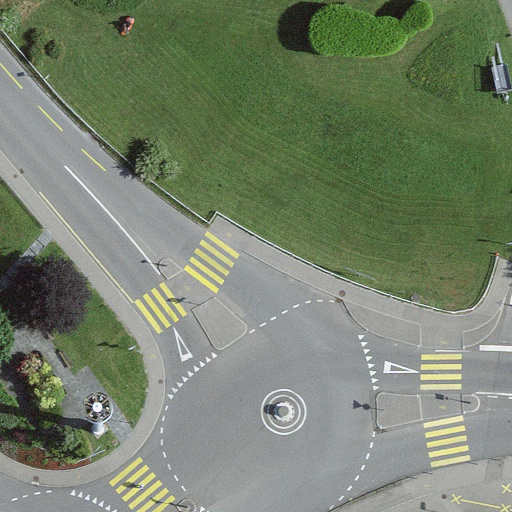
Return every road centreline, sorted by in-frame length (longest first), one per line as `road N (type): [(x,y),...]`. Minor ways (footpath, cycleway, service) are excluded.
road 1 (secondary): [(0,94),(235,350)]
road 2 (secondary): [(355,414),(342,368),(304,339),(280,335),(235,350)]
road 3 (secondary): [(232,469),(276,486),(321,474),(339,458),(355,414)]
road 4 (secondary): [(355,414),(511,403)]
road 5 (secondary): [(235,350),(219,366),(204,409),(207,432),(232,469)]
